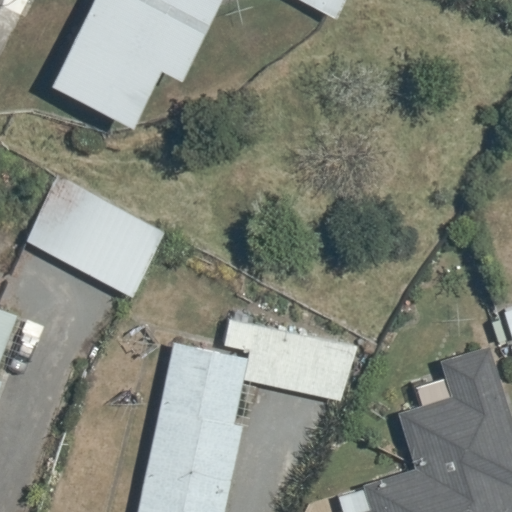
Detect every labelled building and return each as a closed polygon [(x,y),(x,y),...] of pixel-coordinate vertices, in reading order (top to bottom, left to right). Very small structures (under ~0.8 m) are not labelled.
[(92,0),(79,27),(50,85),(130,126),(160,67),(178,76),(217,0),(92,0)] [(343,0),(300,0),(335,17),(343,0)] [(163,224),(90,191),(73,227),(60,256),(133,289),(163,224)] [(0,353),(16,307),(0,301),(0,353)] [(344,395),(356,336),(228,309),(220,344),(257,352),(256,355),(174,338),(137,511),(222,511),(243,416),(234,414),(243,374),(252,376),(344,395)] [(469,495),(475,511),(511,511),(511,417),(490,346),(442,361),(453,396),(398,413),(416,468),(469,495)] [(475,511),(469,495),(416,468),(363,484),(371,509),(359,511),(475,511)]
